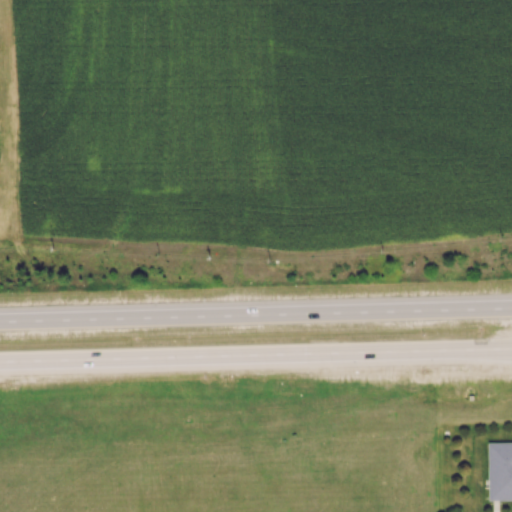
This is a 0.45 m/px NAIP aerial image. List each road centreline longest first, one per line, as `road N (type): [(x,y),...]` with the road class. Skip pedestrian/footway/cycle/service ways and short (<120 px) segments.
road 1 (trunk): [(0,365),(511,348)]
road 2 (trunk): [(511,307),(0,320)]
road 3 (track): [(2,242),(2,0)]
